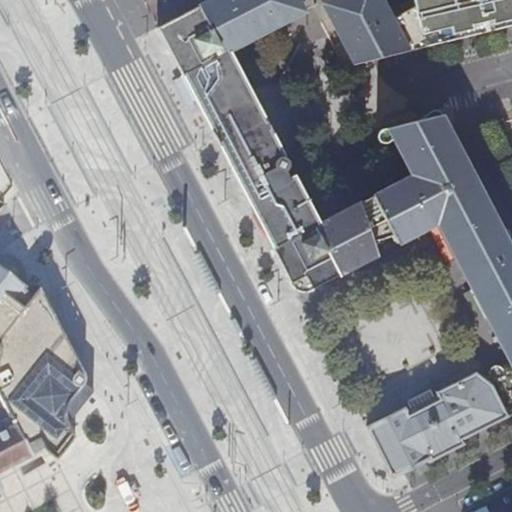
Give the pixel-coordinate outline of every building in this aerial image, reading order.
[(214,138),(232,172),(276,148),(265,127),(224,50),(300,10),(294,0),(204,0),(155,26),(214,138)] [(511,0),(407,0),(409,7),(408,6),(382,4),(379,0),(322,0),(319,2),(352,64),(511,24),(511,0)] [(356,201),(317,222),(270,248),(295,294),(381,249),(436,221),(510,363),(486,376),(507,415),(511,411),(511,254),(439,115),(385,128),(384,128),(381,128),(378,130),(377,133),(377,136),(378,139),(380,140),(383,141),(386,141),(388,139),(390,137),(409,174),(356,201)] [(276,148),(232,172),(270,248),(317,222),(281,157),(276,148)] [(73,439),(71,435),(65,424),(90,391),(80,383),(82,381),(82,378),(82,374),(77,371),(52,352),(62,338),(36,287),(31,294),(21,287),(22,285),(23,282),(23,279),(22,275),(21,266),(16,260),(10,256),(6,255),(0,255),(0,401),(12,425),(4,429),(0,431),(0,474),(42,454),(55,463),(73,439)] [(507,415),(486,376),(483,377),(475,370),(433,390),(438,399),(406,414),(402,406),(364,424),(376,448),(375,448),(390,477),(425,460),(426,462),(463,442),(461,438),(507,415)] [(0,421),(4,429),(12,425),(0,401),(0,421)]
